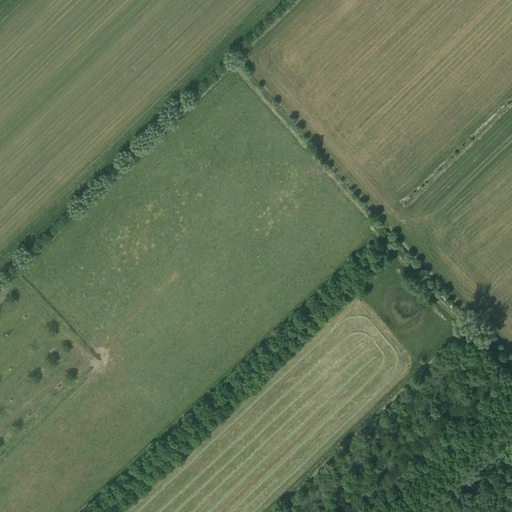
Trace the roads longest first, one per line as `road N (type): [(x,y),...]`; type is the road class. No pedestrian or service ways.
road 1 (track): [(386,248),(111,503)]
road 2 (track): [(273,511),(463,330)]
road 3 (track): [(494,361),(419,435),(389,445),(375,511)]
road 4 (track): [(386,248),(511,375)]
